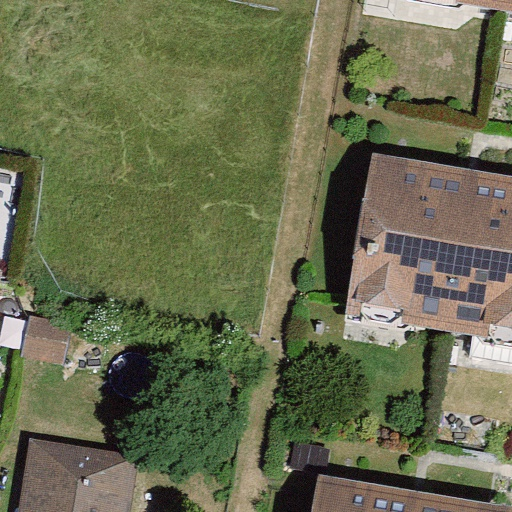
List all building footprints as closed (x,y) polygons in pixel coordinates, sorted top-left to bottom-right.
[(511,0),(390,0),(389,9),(511,28),(511,0)] [(511,192),(461,185),(360,169),(334,331),(511,358),(511,192)] [(22,362),(65,369),(72,326),(29,319),(22,362)] [(22,441),(11,511),(123,511),(131,456),(22,441)] [(472,511),(396,500),(308,486),(304,511),(472,511)]
